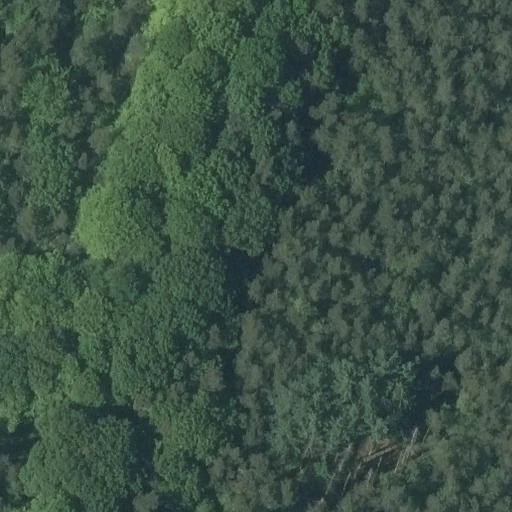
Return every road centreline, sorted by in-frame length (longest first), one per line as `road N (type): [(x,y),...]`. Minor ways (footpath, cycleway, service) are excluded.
road 1 (track): [(60,511),(246,0)]
road 2 (track): [(260,0),(81,511)]
road 3 (track): [(133,346),(0,363)]
